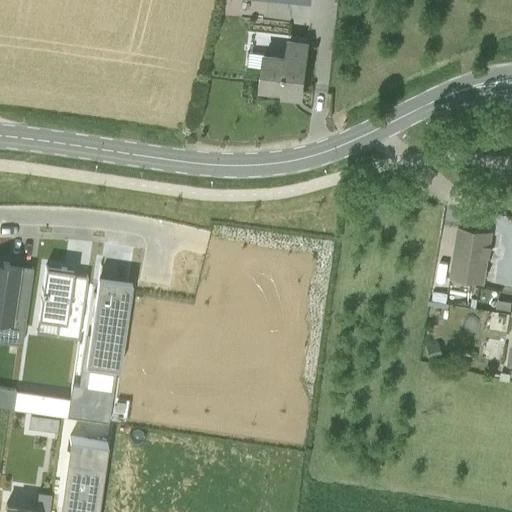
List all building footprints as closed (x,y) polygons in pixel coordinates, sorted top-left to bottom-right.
[(265,51),(261,87),(284,90),(283,95),(302,97),(307,40),(287,38),(285,52),(265,51)] [(450,278),(483,284),(491,231),(458,226),(450,278)] [(0,261),(0,340),(22,343),(32,278),(16,275),(18,265),(9,263),(9,262),(0,261)] [(45,265),(38,316),(58,319),(56,334),(78,337),(87,275),(72,273),(73,269),(66,268),(45,265)] [(90,333),(86,361),(88,361),(110,365),(116,366),(127,290),(128,280),(122,279),(98,275),(89,333),(90,333)] [(442,356),(438,341),(425,344),(429,359),(442,356)] [(0,405),(13,408),(15,389),(0,387),(0,405)] [(70,397),(67,416),(108,421),(112,394),(71,388),(70,397)] [(16,389),(13,408),(67,416),(70,397),(16,389)] [(56,431),(58,418),(45,416),(43,430),(56,431)] [(61,511),(91,511),(98,463),(69,459),(61,511)] [(6,503),(4,511),(48,511),(51,493),(38,491),(36,507),(6,503)]
